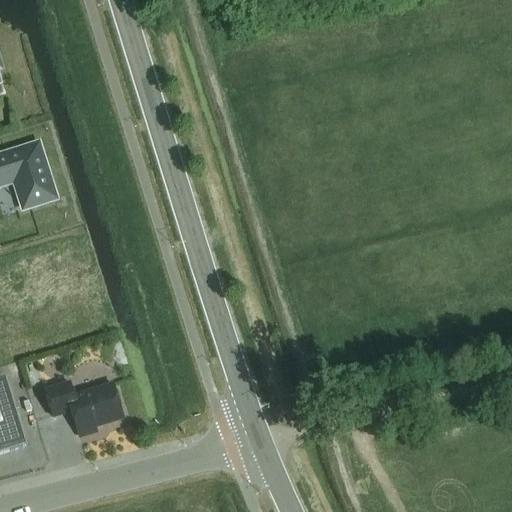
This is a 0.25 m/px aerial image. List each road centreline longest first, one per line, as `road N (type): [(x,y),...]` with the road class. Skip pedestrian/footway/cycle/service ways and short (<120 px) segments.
road 1 (tertiary): [(261,442),(118,0)]
road 2 (unclassified): [(0,511),(261,442)]
road 3 (unclassified): [(261,442),(511,380)]
